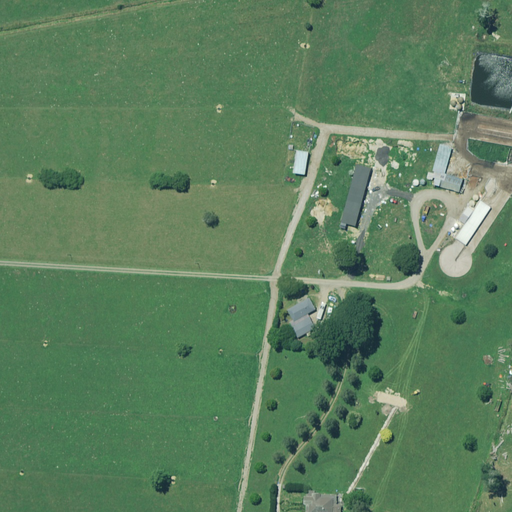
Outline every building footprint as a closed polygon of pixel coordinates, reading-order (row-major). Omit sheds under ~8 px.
[(471,125),(462,122),(460,131),(468,134),(471,125)] [(431,172),(429,179),(434,181),(435,178),(438,179),(436,185),(464,193),(468,181),(447,174),(454,148),(443,145),(435,174),(431,172)] [(312,153),(300,151),(296,173),(307,175),(312,153)] [(492,208),(482,202),(475,212),(469,208),(461,220),(467,225),(458,239),(468,245),(492,208)] [(312,298),(284,313),(288,320),(293,317),(296,321),(292,323),(300,338),(318,328),(310,314),(318,310),(312,298)] [(339,505),(340,495),(321,494),(321,493),(317,493),(317,490),(309,490),(309,497),(307,497),(307,504),(309,504),(308,511),(343,511),(344,505),(339,505)]
